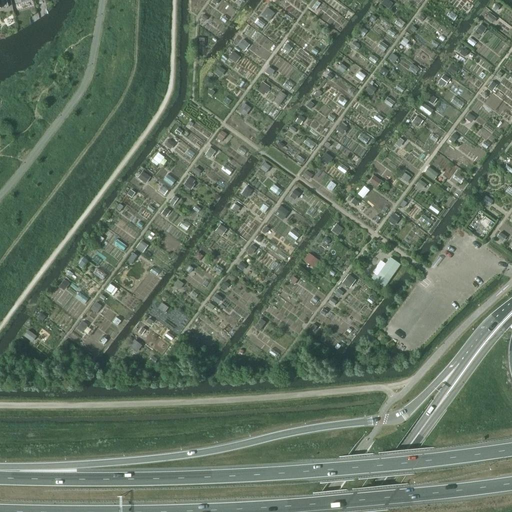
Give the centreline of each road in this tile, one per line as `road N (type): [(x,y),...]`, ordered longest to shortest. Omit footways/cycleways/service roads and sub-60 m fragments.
road 1 (trunk): [(0,510),(211,510),(511,481)]
road 2 (trunk): [(511,451),(318,472),(0,478)]
road 3 (trunk): [(463,364),(396,418),(145,460),(0,466)]
road 4 (track): [(0,405),(374,387),(393,398)]
